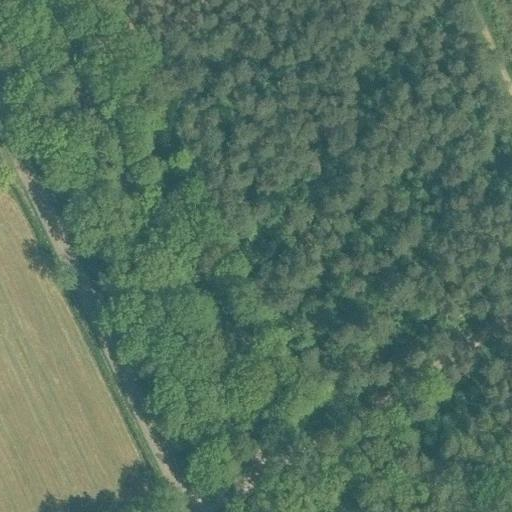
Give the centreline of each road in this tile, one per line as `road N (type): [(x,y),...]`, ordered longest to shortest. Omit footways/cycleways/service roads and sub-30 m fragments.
road 1 (unclassified): [(171,511),(0,154)]
road 2 (track): [(210,511),(217,500),(438,373),(511,320)]
